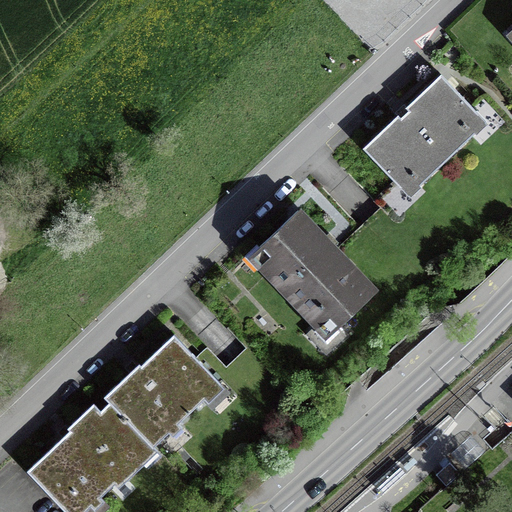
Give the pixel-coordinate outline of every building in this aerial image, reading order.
[(511,22),(500,33),(511,45),(511,22)] [(401,110),(364,143),(408,191),(488,118),(444,70),(401,110)] [(297,213),(249,259),(328,340),(376,294),(329,245),(297,213)] [(84,420),(25,474),(60,511),(83,511),(222,384),(176,334),(155,354),(101,404),(84,420)] [(459,473),(450,462),(437,474),(446,484),(459,473)] [(401,469),(378,490),(382,495),(405,474),(401,469)]
